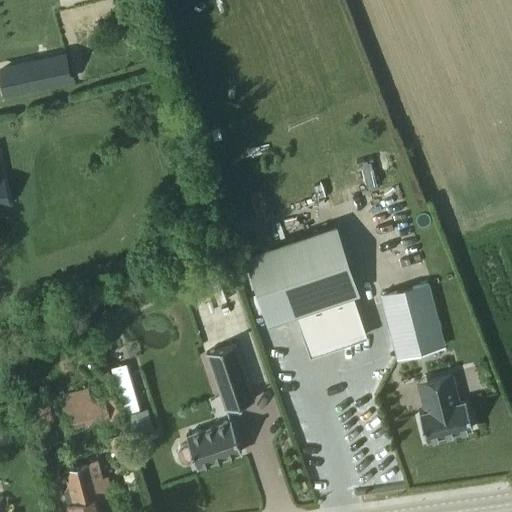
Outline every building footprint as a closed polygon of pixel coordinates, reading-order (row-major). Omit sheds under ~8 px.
[(1,69),(5,91),(68,78),(63,56),(1,69)] [(336,225),(244,255),(268,324),(297,314),(308,347),(317,352),(365,335),(351,295),(359,293),(336,225)] [(381,297),(401,374),(448,362),(427,285),(381,297)] [(235,342),(212,350),(206,352),(225,409),(254,399),(235,342)] [(111,368),(126,415),(139,411),(124,363),(111,368)] [(426,441),(472,429),(465,402),(459,403),(451,374),(427,380),(430,392),(420,394),(425,412),(419,414),(426,441)] [(69,430),(110,419),(104,397),(91,401),(87,389),(60,397),(69,430)] [(122,419),(115,394),(104,397),(110,419),(110,422),(122,419)] [(146,409),(124,416),(132,441),(154,435),(146,409)] [(230,420),(202,430),(186,435),(188,443),(180,446),(177,451),(180,460),(185,462),(194,459),(197,467),(241,452),(230,420)] [(74,504),(68,506),(69,511),(100,511),(97,499),(104,498),(95,463),(66,471),(74,504)]
